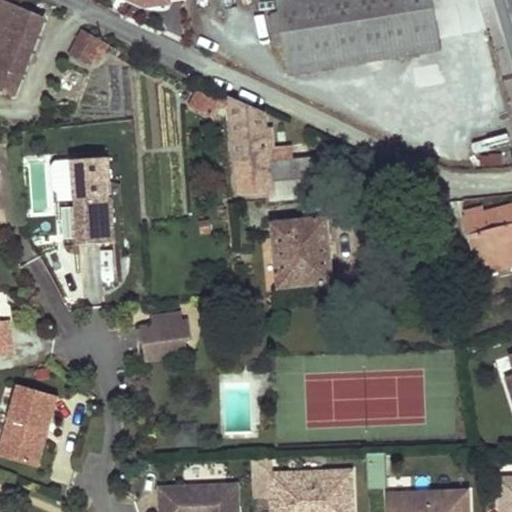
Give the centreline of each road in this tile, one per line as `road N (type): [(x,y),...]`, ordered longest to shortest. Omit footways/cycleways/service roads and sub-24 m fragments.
road 1 (residential): [(67,0),(442,180),(511,182)]
road 2 (residential): [(116,511),(102,395),(40,271)]
